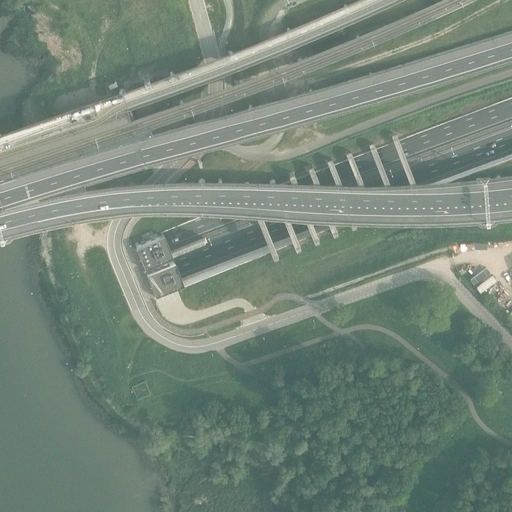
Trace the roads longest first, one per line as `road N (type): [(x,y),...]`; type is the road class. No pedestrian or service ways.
road 1 (unclassified): [(511,345),(432,273),(201,347),(151,329),(113,236),(212,119),(221,80),(197,0)]
road 2 (motorway): [(511,112),(0,315)]
road 3 (motorway): [(0,347),(511,145)]
road 4 (motorway): [(511,48),(0,192)]
road 5 (motorway): [(0,217),(141,193),(511,195)]
